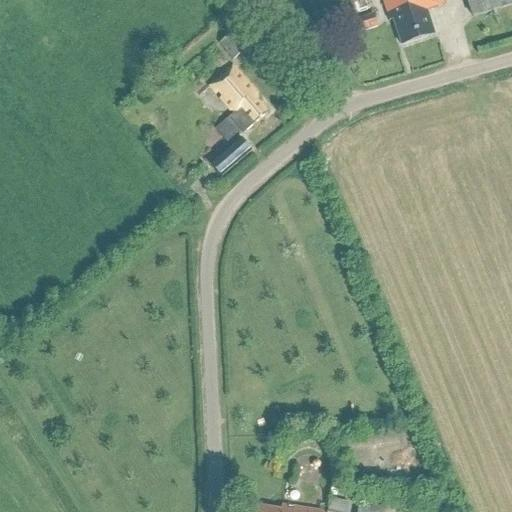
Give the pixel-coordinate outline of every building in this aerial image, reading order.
[(439,0),(380,0),(388,22),(391,21),(400,46),(432,36),(424,11),(441,5),(439,0)] [(511,0),(465,0),(471,19),(511,5),(511,0)] [(371,16),(356,21),(360,33),(375,29),(371,16)] [(245,51),(231,34),(218,46),(231,62),(245,51)] [(236,137),(240,134),(241,135),(266,114),(252,99),(255,96),(232,68),(209,87),(232,115),(228,119),(215,130),(229,147),(208,165),(219,178),(249,153),(236,137)] [(346,511),(347,503),(328,500),(326,511),(320,511),(281,506),(280,511),(256,508),(255,511),(346,511)]
